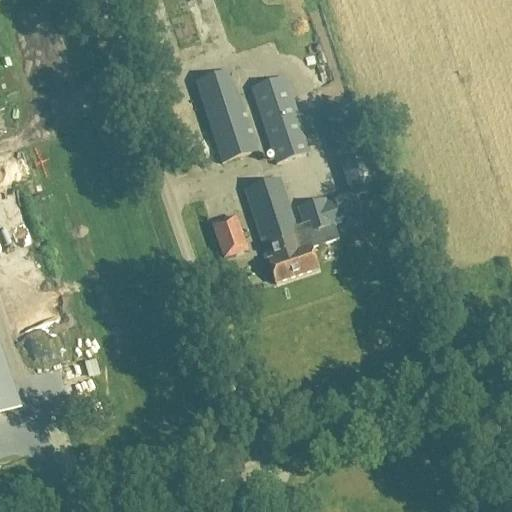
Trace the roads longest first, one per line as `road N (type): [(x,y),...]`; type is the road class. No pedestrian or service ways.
road 1 (unclassified): [(246,465),(84,0)]
road 2 (unclassified): [(246,465),(511,369)]
road 3 (unclassified): [(114,511),(246,465)]
